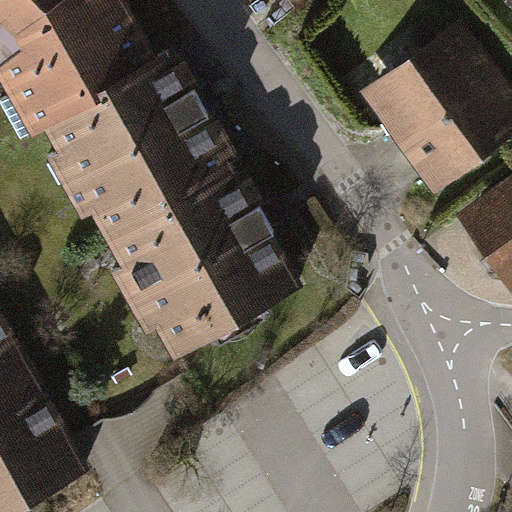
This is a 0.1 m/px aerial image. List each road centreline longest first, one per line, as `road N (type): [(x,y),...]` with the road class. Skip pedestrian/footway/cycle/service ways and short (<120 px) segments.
road 1 (residential): [(206,0),(350,181),(400,253),(433,320)]
road 2 (residential): [(433,320),(466,432),(459,511)]
